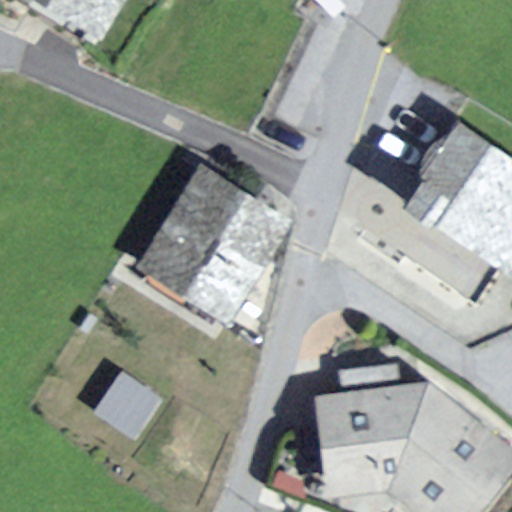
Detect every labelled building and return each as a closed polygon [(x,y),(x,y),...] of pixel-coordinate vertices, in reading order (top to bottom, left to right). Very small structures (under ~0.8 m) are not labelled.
[(99,0),(9,0),(79,37),(99,0)] [(511,244),(511,178),(448,139),(398,218),(492,277),(511,244)] [(269,225),(187,178),(131,275),(212,322),(269,225)] [(125,357),(98,399),(140,426),(167,384),(125,357)] [(405,389),(307,402),(320,504),(376,497),(396,511),(456,511),(497,459),(405,389)]
